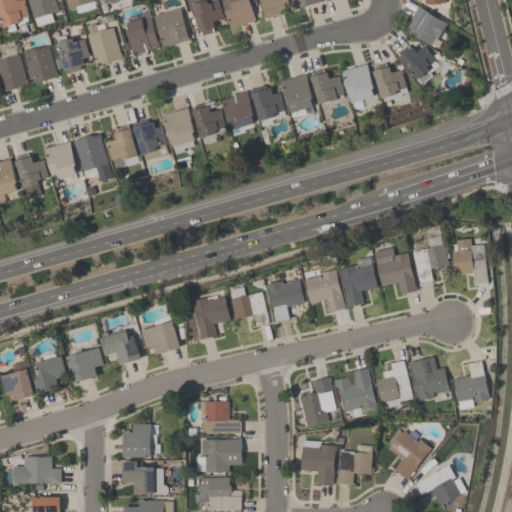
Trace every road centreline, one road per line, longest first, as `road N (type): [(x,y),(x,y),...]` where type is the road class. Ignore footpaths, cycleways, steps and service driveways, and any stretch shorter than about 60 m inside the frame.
road 1 (primary): [(494,124),(0,271)]
road 2 (residential): [(0,441),(451,326)]
road 3 (residential): [(0,127),(381,28)]
road 4 (primary): [(0,313),(307,228)]
road 5 (residential): [(273,367),(273,511)]
road 6 (primary): [(381,205),(503,165)]
